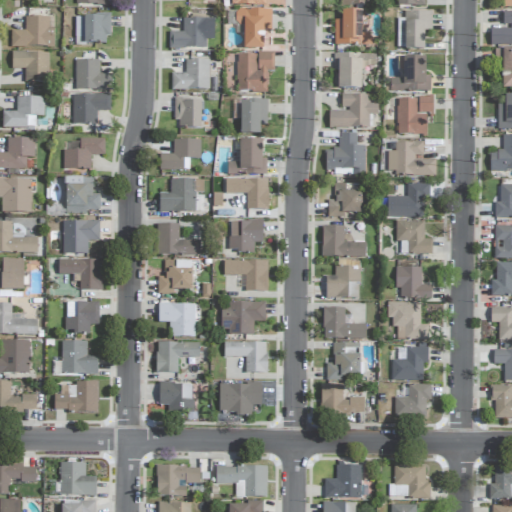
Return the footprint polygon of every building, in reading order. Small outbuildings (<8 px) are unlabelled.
[(271,10),(235,11),(236,26),(243,26),(244,50),(264,50),(263,31),(271,31),(271,10)] [(334,45),(371,46),(371,34),(361,34),(362,12),(341,11),(341,21),(334,20),(334,45)] [(432,13),(403,12),(403,43),(397,43),(397,49),(423,50),(424,31),(431,31),(432,13)] [(490,28),(490,45),(511,45),(511,12),(503,12),(502,28),(490,28)] [(75,17),(75,45),(109,44),(109,16),(75,17)] [(54,18),(25,18),(25,31),(10,30),(10,47),(53,48),(54,18)] [(169,49),(206,48),(206,40),(214,40),(214,19),(182,20),(183,32),(169,32),(169,49)] [(511,49),(495,49),(494,65),(501,66),(500,89),(511,89),(511,49)] [(48,53),(11,53),(11,69),(24,69),(24,83),(48,83),(48,53)] [(274,53),(257,53),(257,55),(236,55),(236,92),(267,92),(267,71),(274,71),(274,53)] [(360,90),(361,56),(337,55),(336,89),(360,90)] [(425,58),(403,58),(403,78),(389,78),(389,92),(430,92),(430,76),(425,76),(425,58)] [(209,60),(185,60),(185,74),(171,74),(171,91),(209,90),(209,60)] [(99,61),(75,61),(74,90),(111,91),(112,75),(98,74),(99,61)] [(73,95),(73,125),(96,125),(96,112),(110,111),(110,95),(73,95)] [(328,128),(368,129),(368,115),(377,115),(377,104),(369,104),(369,95),(340,95),(340,110),(329,110),(328,128)] [(511,95),(502,96),(503,105),(497,106),(497,130),(511,130),(511,95)] [(43,98),(16,98),(16,112),(2,112),(2,128),(35,128),(35,117),(43,117),(43,98)] [(397,98),(396,135),(425,135),(425,118),(432,118),(433,99),(397,98)] [(174,121),(179,121),(179,129),(200,129),(201,101),(174,100),(174,121)] [(267,100),(240,100),(240,135),(260,135),(260,125),(267,125),(267,100)] [(334,176),(365,176),(365,147),(356,147),(356,134),(340,134),(340,151),(325,151),(324,171),(334,171),(334,176)] [(511,136),(502,136),(502,153),(488,153),(488,172),(511,171),(511,136)] [(33,139),(6,139),(6,154),(0,154),(0,170),(26,169),(26,158),(34,158),(33,139)] [(104,140),(79,140),(79,151),(63,151),(62,170),(90,170),(90,155),(104,155),(104,140)] [(200,141),(173,140),(173,155),(159,154),(158,170),(189,171),(189,159),(200,160),(200,141)] [(227,175),(265,176),(266,161),(261,161),(262,140),(239,140),(239,163),(227,163),(227,175)] [(435,159),(423,158),(423,143),(395,142),(394,152),(387,151),(386,176),(435,177),(435,159)] [(99,211),(99,195),(92,195),(92,179),(66,178),(65,215),(86,215),(86,210),(99,211)] [(267,210),(268,180),(225,179),(225,194),(246,195),(246,210),(267,210)] [(1,213),(30,213),(30,180),(0,180),(0,198),(1,198),(1,213)] [(194,213),(195,192),(203,192),(203,180),(170,180),(170,194),(159,194),(158,212),(194,213)] [(387,197),(386,218),(426,218),(427,185),(407,184),(406,198),(387,197)] [(361,215),(361,192),(345,193),(345,185),(331,185),(332,216),(361,215)] [(494,218),(511,218),(511,185),(500,185),(500,204),(494,203),(494,218)] [(262,221),(229,221),(229,252),(253,252),(253,243),(262,243),(262,221)] [(0,253),(37,254),(37,239),(22,238),(22,234),(11,234),(11,223),(0,222),(0,253)] [(63,255),(87,254),(87,241),(99,241),(98,222),(62,222),(63,255)] [(423,239),(424,222),(395,222),(395,242),(407,242),(407,255),(430,255),(430,240),(423,239)] [(199,241),(178,241),(178,225),(157,225),(157,256),(199,256),(199,241)] [(511,259),(511,226),(494,226),(494,259),(511,259)] [(365,243),(343,243),(343,227),(321,227),(321,258),(365,258),(365,243)] [(0,290),(23,291),(23,260),(2,259),(2,270),(0,270),(0,290)] [(101,291),(101,261),(58,260),(58,275),(79,275),(79,291),(101,291)] [(224,276),(245,276),(245,292),(266,292),(266,261),(223,262),(224,276)] [(157,294),(172,294),(172,290),(190,291),(191,262),(164,262),(164,277),(158,277),(157,294)] [(511,263),(495,264),(495,281),(491,281),(490,296),(511,296),(511,263)] [(326,299),(359,299),(358,268),(334,269),(334,276),(325,276),(326,299)] [(420,285),(421,268),(395,268),(395,289),(400,289),(399,299),(431,300),(431,286),(420,285)] [(65,303),(66,333),(89,333),(88,326),(99,326),(98,303),(65,303)] [(253,335),(253,323),(265,322),(264,303),(220,304),(221,335),(253,335)] [(403,341),(428,341),(427,325),(420,325),(419,303),(386,303),(387,319),(392,319),(392,328),(403,328),(403,341)] [(11,305),(0,304),(0,335),(36,336),(36,320),(23,320),(23,315),(11,314),(11,305)] [(194,338),(195,305),(158,304),(157,324),(170,324),(169,338),(194,338)] [(365,325),(350,325),(350,316),(344,316),(344,309),(323,308),(323,340),(365,340),(365,325)] [(511,308),(490,308),(490,324),(498,324),(498,341),(511,341),(511,308)] [(29,342),(1,341),(1,360),(0,359),(0,374),(28,374),(29,342)] [(86,342),(61,342),(61,357),(52,357),(52,376),(97,375),(97,357),(86,357),(86,342)] [(199,344),(156,343),(156,374),(177,374),(177,358),(199,358),(199,344)] [(223,358),(245,358),(245,374),(266,374),(267,344),(223,343),(223,358)] [(359,344),(332,344),(333,364),(326,364),(326,381),(360,380),(359,344)] [(422,382),(422,363),(427,364),(427,349),(405,349),(404,361),(392,361),(391,381),(422,382)] [(503,382),(511,382),(511,350),(493,351),(493,365),(503,365),(503,382)] [(10,383),(0,382),(0,412),(35,413),(35,397),(10,396),(10,383)] [(97,384),(68,383),(68,395),(54,395),(53,412),(96,413),(97,384)] [(159,406),(168,406),(168,418),(192,418),(192,384),(159,384),(159,406)] [(219,384),(218,414),(251,415),(252,406),(261,407),(261,385),(219,384)] [(342,385),(320,385),(320,414),(363,414),(363,399),(342,399),(342,385)] [(430,385),(408,385),(408,398),(394,398),(394,418),(425,418),(425,401),(430,401),(430,385)] [(511,386),(490,386),(490,401),(493,402),(493,419),(511,419),(511,386)] [(96,478),(85,477),(85,464),(60,463),(59,496),(95,497),(96,478)] [(0,495),(8,496),(9,482),(35,482),(35,466),(0,465),(0,495)] [(360,466),(335,466),(335,480),(324,480),(323,498),(360,499),(360,466)] [(424,466),(393,466),(393,486),(389,486),(389,499),(429,499),(429,484),(424,484),(424,466)] [(185,497),(185,485),(199,484),(199,467),(155,467),(156,497),(185,497)] [(266,467),(215,467),(215,485),(235,485),(235,498),(266,498),(266,467)] [(489,499),(511,499),(511,467),(494,468),(494,485),(489,485),(489,499)] [(0,511),(19,511),(20,500),(0,499),(0,511)] [(60,511),(94,511),(94,502),(61,503),(60,511)] [(190,511),(191,504),(158,503),(157,511),(190,511)] [(262,511),(262,503),(228,503),(227,511),(262,511)] [(355,511),(355,503),(322,503),(322,511),(355,511)]
